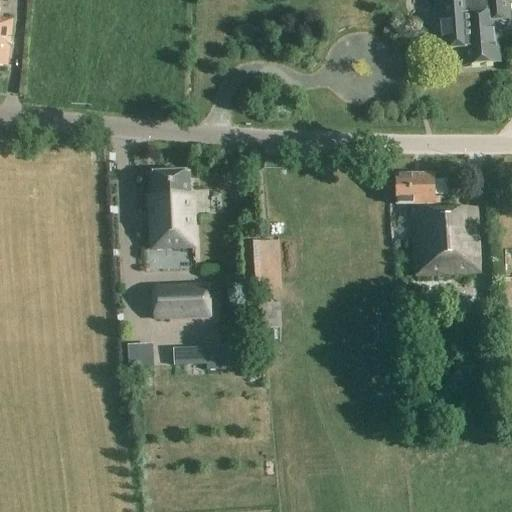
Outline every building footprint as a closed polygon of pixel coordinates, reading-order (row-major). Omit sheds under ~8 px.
[(462,50),(464,67),(499,64),(496,21),(509,20),(507,0),(434,0),(439,52),(462,50)] [(12,21),(0,19),(0,66),(7,68),(12,21)] [(188,173),(149,176),(151,199),(148,199),(151,252),(195,249),(192,196),(189,196),(188,173)] [(412,214),(414,257),(415,278),(478,275),(475,211),(438,213),(438,200),(434,200),(434,177),(396,177),(396,206),(414,206),(414,214),(412,214)] [(390,225),(391,247),(410,246),(409,224),(390,225)] [(242,244),(244,292),(281,290),(278,242),(242,244)] [(210,318),(208,286),(154,290),(156,322),(210,318)] [(281,329),(280,305),(261,306),(263,330),(281,329)] [(414,334),(416,347),(424,346),(422,334),(423,333),(423,321),(415,322),(415,334),(414,334)] [(229,350),(172,351),(173,368),(229,366),(229,350)] [(430,374),(442,373),(441,363),(429,364),(430,374)]
